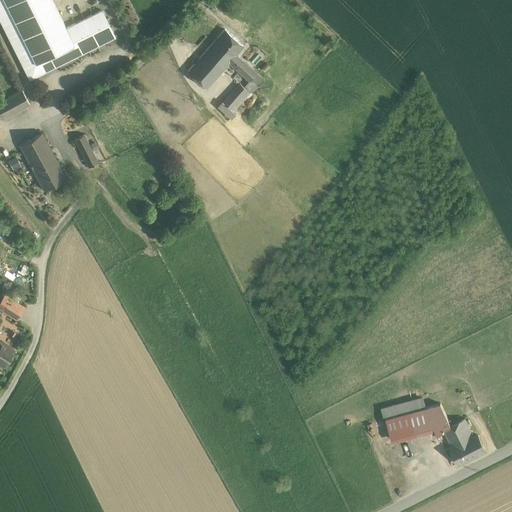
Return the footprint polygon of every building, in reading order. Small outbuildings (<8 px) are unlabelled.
[(66,28),(51,0),(0,0),(0,17),(31,79),(115,37),(102,10),(66,28)] [(244,45),(224,29),(214,40),(234,57),(229,63),(238,71),(245,63),(236,55),(244,45)] [(214,40),(188,71),(207,88),(229,63),(234,57),(214,40)] [(263,78),(245,63),(238,71),(250,80),(244,87),(250,92),(263,78)] [(240,83),(223,103),(234,112),(250,92),(244,87),(240,83)] [(22,90),(0,102),(0,106),(6,117),(30,104),(22,90)] [(55,156),(42,133),(20,145),(33,168),(55,156)] [(99,161),(84,134),(74,139),(89,167),(99,161)] [(8,159),(12,168),(21,165),(17,155),(8,159)] [(55,156),(33,168),(45,189),(67,177),(55,156)] [(13,301),(4,295),(0,302),(0,309),(5,312),(13,301)] [(25,309),(13,301),(5,312),(17,320),(25,309)] [(14,351),(0,341),(0,363),(4,366),(14,351)] [(451,425),(440,404),(440,402),(388,414),(393,435),(433,425),(437,434),(444,431),(443,429),(451,425)] [(469,416),(465,418),(451,425),(443,429),(444,431),(455,452),(459,458),(488,443),(480,428),(476,430),(469,416)]
